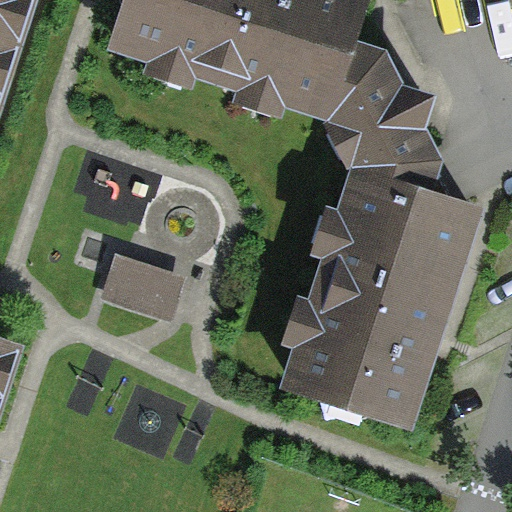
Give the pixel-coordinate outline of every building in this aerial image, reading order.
[(0,0),(0,35),(16,40),(29,0),(0,0)] [(373,0),(129,0),(113,52),(337,120),(361,43),(373,0)] [(0,87),(16,40),(0,35),(0,87)] [(337,120),(353,166),(443,193),(450,167),(394,50),(361,43),(337,120)] [(443,193),(353,166),(285,391),(407,428),(475,203),(443,193)] [(121,259),(105,302),(173,327),(189,284),(121,259)] [(0,396),(16,346),(0,340),(0,396)]
